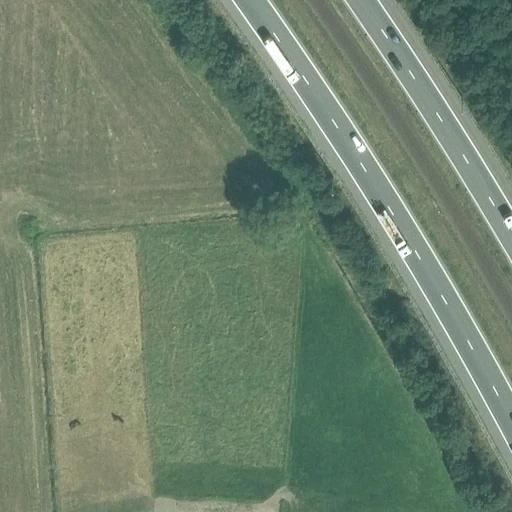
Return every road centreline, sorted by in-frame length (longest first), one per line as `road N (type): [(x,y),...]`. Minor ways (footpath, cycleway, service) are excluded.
road 1 (motorway): [(249,0),(415,252),(511,423)]
road 2 (motorway): [(511,238),(361,0)]
